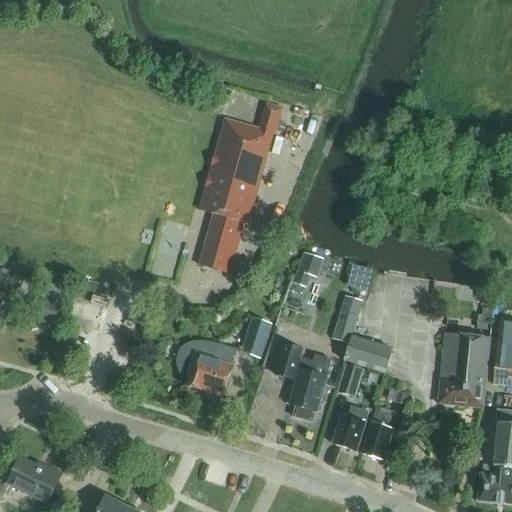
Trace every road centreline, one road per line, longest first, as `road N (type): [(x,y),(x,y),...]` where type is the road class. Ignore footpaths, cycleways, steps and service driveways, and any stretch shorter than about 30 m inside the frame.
road 1 (tertiary): [(389,511),(117,422)]
road 2 (tertiary): [(117,422),(54,400),(0,405)]
